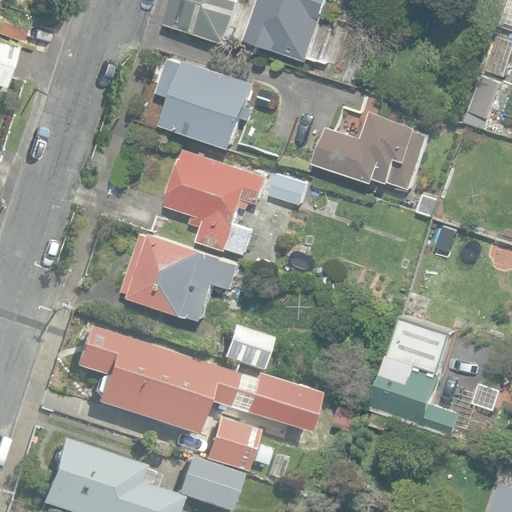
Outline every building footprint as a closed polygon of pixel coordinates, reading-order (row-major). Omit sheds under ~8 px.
[(174,0),(168,21),(227,41),(240,2),(233,0),(174,0)] [(261,0),(248,38),(310,59),(330,0),(261,0)] [(0,31),(20,38),(27,18),(0,8),(0,31)] [(0,83),(1,84),(16,45),(0,38),(0,83)] [(492,72),(508,77),(511,63),(511,52),(500,48),(492,72)] [(165,122),(235,146),(257,82),(187,58),(185,62),(171,57),(160,91),(174,96),(165,122)] [(473,111),(492,117),(503,80),(484,74),(473,111)] [(341,94),(275,76),(269,98),(295,105),(281,157),(311,165),(313,157),(322,122),(333,125),(339,101),(341,94)] [(279,111),(251,103),(240,140),(276,151),(280,137),(272,134),(279,111)] [(392,182),(414,188),(430,134),(422,132),(424,125),(373,110),(365,136),(330,126),(320,161),(381,179),(382,177),(393,180),(392,182)] [(230,246),(248,252),(255,229),(238,223),(244,205),(250,207),(252,199),(262,202),(271,175),(187,147),(169,204),(196,212),(193,221),(205,225),(200,239),(229,249),(230,246)] [(273,194),(304,203),(310,182),(280,172),(273,194)] [(420,210),(434,215),(440,198),(426,193),(420,210)] [(368,222),(380,226),(387,206),(375,202),(368,222)] [(437,215),(455,220),(459,207),(440,202),(437,215)] [(228,255),(156,231),(155,234),(145,231),(127,287),(133,289),(132,292),(207,317),(218,282),(235,288),(243,264),(226,259),(228,255)] [(405,311),(390,356),(442,372),(457,329),(405,311)] [(223,357),(262,370),(273,338),(234,325),(223,357)] [(95,404),(179,430),(188,403),(203,407),(215,369),(99,332),(87,370),(104,376),(95,404)] [(442,372),(390,356),(373,408),(455,436),(462,413),(436,404),(446,373),(442,372)] [(506,380),(477,371),(469,396),(498,405),(506,380)] [(363,407),(331,394),(322,416),(354,429),(363,407)] [(205,457),(246,471),(259,431),(218,418),(205,457)] [(40,505),(62,511),(176,511),(181,498),(154,488),(158,474),(144,470),(145,467),(62,439),(40,505)] [(175,494),(226,511),(227,511),(240,475),(188,457),(175,494)] [(511,511),(511,487),(505,486),(496,511),(511,511)]
